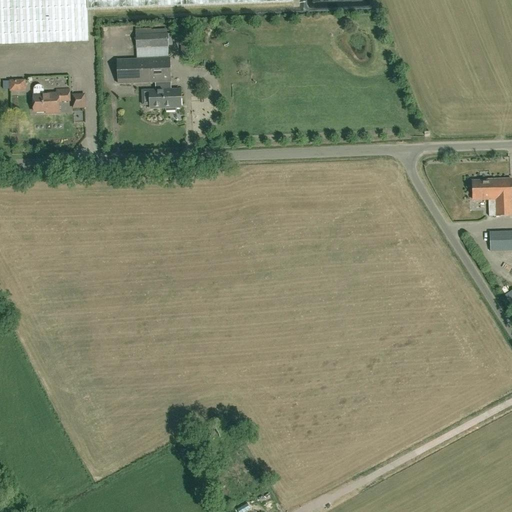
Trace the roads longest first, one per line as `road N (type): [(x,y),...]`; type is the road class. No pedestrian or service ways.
road 1 (unclassified): [(0,163),(406,150)]
road 2 (unclassified): [(511,331),(413,176),(406,150)]
